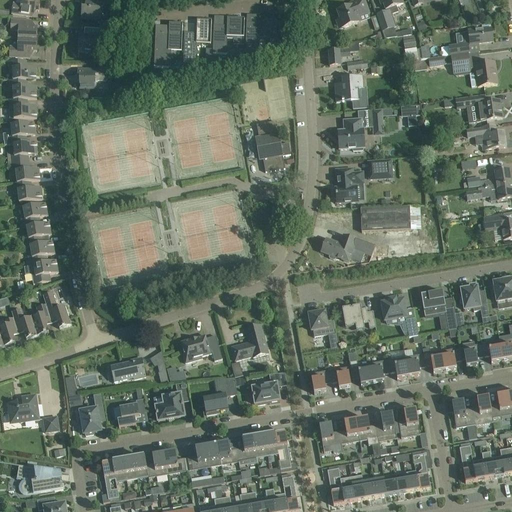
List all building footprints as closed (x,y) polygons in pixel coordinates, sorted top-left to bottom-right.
[(40,0),(21,0),(21,5),(13,4),(11,15),(31,18),(32,12),(39,13),(40,0)] [(81,19),(91,20),(100,21),(101,12),(104,12),(105,2),(87,0),(86,0),(85,9),(82,9),(81,19)] [(361,18),(369,15),(363,0),(362,0),(353,3),(354,6),(337,12),(343,29),(362,22),(361,18)] [(377,16),(385,40),(392,39),(390,32),(394,31),(393,29),(396,28),(392,16),(398,14),(396,8),(403,5),(401,0),(379,0),(381,6),(384,5),(386,11),(387,11),(388,13),(377,16)] [(259,21),(245,21),(245,50),(259,50),(259,33),(278,33),(278,15),(259,15),(259,21)] [(226,25),(213,25),(213,53),(227,53),(227,35),(243,35),(243,17),(226,17),(226,25)] [(19,33),(18,40),(37,40),(37,28),(31,28),(31,22),(11,21),(11,32),(19,33)] [(197,33),(184,33),(184,63),(197,63),(197,45),(211,45),(211,21),(197,21),(197,33)] [(418,24),(420,32),(426,30),(424,22),(418,24)] [(155,35),(154,68),(155,68),(168,68),(169,49),(182,50),(183,25),(169,24),(169,27),(169,35),(155,35)] [(78,53),(96,54),(96,56),(104,56),(105,46),(102,45),(103,30),(90,29),(90,36),(79,35),(78,53)] [(449,47),(450,57),(469,55),(468,46),(493,43),(491,30),(463,33),(465,46),(449,47)] [(377,41),(384,39),(382,33),(377,34),(378,36),(370,38),(371,42),(377,40),(377,41)] [(37,40),(18,40),(18,49),(10,49),(9,58),(29,59),(30,53),(36,53),(37,40)] [(417,47),(415,40),(403,42),(404,49),(417,47)] [(349,51),(346,52),(329,53),(330,68),(340,67),(340,58),(350,57),(350,54),(359,53),(359,48),(366,47),(365,43),(348,45),(349,51)] [(430,59),(429,48),(421,49),(419,49),(419,50),(421,62),(428,61),(428,59),(430,59)] [(419,61),(416,49),(405,51),(407,63),(419,61)] [(470,70),(468,55),(450,58),(452,73),(470,70)] [(428,59),(428,61),(421,62),(413,63),(415,72),(427,71),(427,68),(429,68),(445,66),(444,57),(430,59),(428,59)] [(13,74),(13,81),(13,82),(24,82),(36,82),(36,69),(24,69),(24,62),(9,62),(9,74),(13,74)] [(367,62),(347,65),(348,72),(368,69),(367,62)] [(495,64),(480,66),(477,66),(480,88),(498,86),(495,64)] [(98,68),(98,70),(78,71),(78,77),(79,77),(80,91),(96,90),(96,82),(106,82),(107,80),(107,72),(110,72),(110,67),(98,68)] [(363,78),(352,79),(342,80),(343,86),(335,86),(336,104),(359,102),(358,90),(364,89),(363,78)] [(14,93),(14,101),(25,101),(36,101),(36,88),(25,88),(24,82),(13,82),(13,81),(9,81),(10,93),(14,93)] [(457,109),(457,110),(473,108),(475,115),(476,115),(477,123),(487,122),(502,120),(500,102),(486,104),(485,97),(456,101),(457,109)] [(14,101),(10,101),(10,108),(13,108),(13,112),(14,112),(14,121),(37,120),(37,107),(25,108),(25,101),(14,101)] [(456,101),(444,103),(445,110),(457,109),(456,101)] [(419,107),(401,108),(402,117),(420,115),(419,107)] [(371,112),(373,135),(384,134),(382,111),(371,112)] [(338,133),(340,152),(353,151),(353,153),(363,152),(363,150),(365,150),(363,131),(362,131),(362,121),(344,122),(344,132),(338,133)] [(291,157),(289,145),(281,146),(277,123),(257,127),(260,139),(255,140),(259,164),(264,163),(266,174),(285,170),(283,158),(291,157)] [(5,147),(13,146),(24,145),(24,138),(35,137),(34,124),(11,127),(12,134),(3,135),(4,142),(5,147)] [(476,147),(482,146),(482,152),(506,148),(504,134),(497,135),(495,127),(480,129),(480,130),(466,132),(468,139),(475,138),(476,147)] [(8,166),(12,166),(26,164),(26,157),(37,156),(36,143),(24,145),(13,146),(14,153),(7,154),(8,166)] [(475,162),(468,163),(469,171),(476,170),(475,162)] [(13,184),(13,185),(28,183),(40,182),(39,170),(27,171),(26,164),(12,166),(13,177),(16,177),(17,184),(13,184)] [(392,179),(391,165),(381,166),(381,171),(369,172),(369,181),(392,179)] [(496,181),(489,182),(489,181),(484,182),(485,189),(511,185),(509,170),(495,172),(496,181)] [(336,172),(337,187),(339,187),(339,189),(336,190),(336,194),(334,195),(335,200),(336,201),(337,205),(359,203),(365,202),(363,177),(353,178),(353,171),(336,172)] [(485,189),(484,182),(480,182),(480,178),(467,180),(468,184),(463,184),(464,189),(468,188),(468,189),(481,188),(481,189),(485,189)] [(28,183),(13,185),(14,196),(18,196),(19,204),(42,201),(41,189),(29,190),(28,183)] [(481,191),(466,194),(467,202),(482,200),(482,198),(488,198),(487,195),(490,195),(490,193),(497,192),(499,202),(511,200),(511,187),(511,185),(485,189),(481,189),(481,191)] [(27,229),(33,228),(33,227),(38,226),(36,220),(48,217),(46,205),(23,209),(24,217),(21,218),(23,229),(27,229)] [(421,231),(420,207),(361,210),(362,233),(421,231)] [(428,225),(438,224),(438,207),(427,207),(428,225)] [(492,219),(483,220),(485,232),(493,231),(495,243),(503,242),(511,240),(511,222),(507,223),(505,223),(504,217),(492,219)] [(24,237),(26,248),(32,247),(36,247),(36,246),(41,245),(40,238),(51,236),(49,224),(38,226),(33,227),(33,228),(27,229),(28,236),(24,237)] [(323,249),(322,253),(329,256),(329,258),(330,260),(334,261),(336,260),(336,259),(349,263),(350,259),(362,264),(365,255),(371,258),(372,258),(372,257),(375,249),(344,237),(340,246),(326,241),(326,243),(324,242),(323,243),(322,247),(322,248),(323,249)] [(417,258),(444,255),(442,237),(427,238),(428,252),(417,254),(417,258)] [(55,255),(53,243),(41,245),(36,246),(36,247),(32,247),(26,248),(30,248),(31,255),(28,256),(30,267),(45,264),(43,257),(55,255)] [(58,274),(56,262),(45,264),(30,267),(24,268),(25,276),(31,275),(33,286),(48,284),(47,276),(58,274)] [(495,294),(497,304),(511,300),(511,280),(510,281),(510,280),(503,281),(503,282),(493,284),(494,287),(492,287),(493,295),(494,295),(495,294)] [(482,320),(489,319),(486,302),(480,303),(477,288),(476,288),(475,287),(470,288),(470,289),(461,291),(465,312),(473,310),(474,313),(481,312),(482,320)] [(421,296),(425,318),(445,314),(449,332),(457,331),(454,309),(453,309),(453,310),(446,311),(443,293),(421,296)] [(60,330),(71,327),(65,308),(58,310),(53,294),(43,297),(46,306),(52,325),(58,323),(60,330)] [(0,308),(9,306),(7,299),(0,300),(0,308)] [(382,305),(385,322),(407,319),(404,301),(396,302),(396,301),(389,302),(389,304),(382,305)] [(32,318),(38,337),(49,334),(47,327),(52,325),(46,306),(37,309),(39,316),(32,318)] [(376,329),(373,313),(367,314),(367,310),(366,310),(366,311),(361,312),(361,307),(352,308),(353,310),(351,310),(351,309),(342,310),(346,330),(354,328),(354,327),(355,326),(356,333),(365,332),(364,325),(368,324),(369,330),(376,329)] [(27,341),(38,337),(32,318),(25,320),(22,310),(12,313),(14,320),(19,336),(24,334),(27,341)] [(313,332),(315,339),(336,335),(334,321),(327,323),(325,313),(317,314),(317,313),(310,314),(310,316),(309,316),(312,333),(313,332)] [(19,336),(14,320),(4,323),(6,327),(0,328),(0,333),(5,348),(7,347),(7,348),(8,349),(13,348),(14,346),(13,345),(16,344),(13,337),(19,336)] [(406,321),(409,339),(418,337),(415,320),(406,321)] [(261,327),(245,331),(249,344),(232,349),(235,364),(253,359),(269,355),(261,327)] [(206,337),(181,344),(185,356),(183,356),(186,365),(203,360),(202,358),(213,356),(215,363),(223,361),(219,346),(211,348),(208,347),(206,337)] [(511,340),(500,343),(503,363),(511,361),(511,340)] [(492,365),(503,363),(500,343),(481,346),(484,359),(490,358),(492,365)] [(484,359),(481,346),(463,349),(467,370),(478,368),(477,360),(484,359)] [(442,353),(445,373),(457,371),(455,364),(462,362),(460,349),(442,353)] [(423,356),(426,369),(432,368),(434,375),(445,373),(442,353),(423,356)] [(153,367),(158,366),(161,383),(168,382),(163,355),(151,357),(153,367)] [(423,356),(405,359),(409,380),(421,378),(419,370),(426,369),(423,356)] [(387,362),(389,375),(396,374),(397,382),(409,380),(405,359),(387,362)] [(146,378),(142,360),(135,361),(136,363),(111,368),(114,384),(134,379),(134,381),(146,378)] [(360,380),(361,388),(373,386),(369,365),(358,367),(357,362),(350,363),(353,381),(360,380)] [(383,376),(389,375),(387,362),(369,365),(373,386),(384,384),(383,376)] [(240,377),(236,365),(231,366),(234,378),(240,377)] [(177,368),(168,369),(169,381),(186,380),(185,372),(177,372),(177,368)] [(329,372),(332,385),(338,384),(339,392),(351,390),(348,369),(329,372)] [(326,394),(325,386),(332,385),(329,372),(311,375),(314,396),(326,394)] [(280,402),(278,389),(287,388),(285,375),(269,376),(271,386),(252,389),(254,397),(253,397),(254,399),(255,406),(257,406),(257,407),(265,406),(265,405),(280,402)] [(78,396),(74,378),(65,380),(68,397),(78,396)] [(167,422),(177,421),(176,420),(185,418),(182,403),(190,402),(187,385),(176,386),(177,396),(163,399),(164,407),(156,408),(158,423),(167,422)] [(106,423),(101,396),(94,398),(96,410),(80,413),(83,426),(81,426),(82,434),(84,434),(84,436),(86,436),(86,437),(94,436),(93,434),(101,433),(99,424),(106,423)] [(217,415),(217,413),(228,411),(225,396),(207,399),(208,407),(205,407),(207,417),(217,415)] [(499,406),(490,407),(492,420),(511,416),(511,414),(509,396),(497,398),(499,406)] [(7,405),(9,415),(9,416),(11,415),(12,423),(20,422),(21,424),(40,421),(36,397),(22,399),(22,403),(7,405)] [(472,410),(475,427),(493,424),(492,420),(490,407),(489,399),(477,401),(478,409),(472,410)] [(147,415),(144,401),(136,402),(137,405),(120,408),(122,421),(118,421),(119,430),(136,427),(135,418),(139,418),(138,416),(147,415)] [(452,405),(456,430),(475,427),(472,410),(465,411),(464,403),(452,405)] [(399,423),(402,440),(421,436),(416,412),(405,414),(406,422),(399,423)] [(397,440),(393,416),(381,418),(382,426),(376,427),(378,444),(379,444),(397,440)] [(44,421),(46,435),(60,433),(58,419),(44,421)] [(378,444),(376,427),(369,428),(368,420),(356,422),(360,443),(367,441),(368,447),(379,445),(379,444),(378,444)] [(360,443),(356,422),(345,424),(346,432),(339,433),(342,446),(360,443)] [(342,446),(339,433),(333,434),(332,426),(320,428),(324,454),(333,453),(334,454),(343,455),(342,446)] [(288,450),(285,434),(275,436),(278,452),(284,451),(285,462),(279,463),(281,474),(290,472),(290,470),(291,470),(290,464),(291,464),(289,450),(288,450)] [(278,452),(275,436),(264,438),(267,458),(278,456),(278,452)] [(267,458),(264,438),(253,440),(257,459),(265,458),(267,458)] [(257,459),(253,440),(242,442),(244,450),(237,451),(239,463),(239,464),(239,468),(257,464),(257,459)] [(239,463),(237,451),(230,452),(229,444),(218,446),(221,467),(226,466),(239,464),(239,463)] [(476,483),(473,463),(472,463),(473,467),(467,467),(466,458),(472,456),(470,445),(461,446),(461,449),(459,449),(460,455),(462,469),(463,469),(465,484),(476,483)] [(221,467),(218,446),(207,448),(210,469),(214,468),(221,467)] [(210,469),(207,448),(196,450),(197,458),(190,459),(193,472),(210,469)] [(67,450),(54,453),(56,460),(68,457),(67,450)] [(511,476),(511,474),(508,450),(500,452),(501,458),(496,459),(500,479),(511,476)] [(430,490),(428,477),(428,476),(426,461),(431,460),(429,451),(412,454),(414,466),(421,465),(422,471),(416,475),(419,492),(430,490)] [(186,473),(184,460),(177,461),(176,453),(164,455),(168,476),(186,473)] [(490,453),(482,455),(487,481),(500,479),(496,459),(491,460),(490,453)] [(168,476),(164,455),(153,457),(154,465),(146,466),(148,478),(149,479),(152,479),(168,476)] [(482,455),(483,461),(473,463),(476,483),(487,481),(482,455)] [(148,478),(146,466),(145,459),(134,461),(138,480),(148,478)] [(138,480),(134,461),(124,462),(127,482),(138,480)] [(127,482),(124,462),(113,464),(116,484),(127,482)] [(116,484),(113,464),(102,466),(105,482),(104,482),(107,496),(108,501),(110,501),(111,504),(120,502),(118,490),(111,492),(110,482),(115,481),(116,484)] [(340,479),(339,472),(338,467),(329,469),(329,472),(327,472),(328,478),(330,493),(331,493),(333,507),(344,505),(341,488),(335,486),(334,480),(340,479)] [(52,480),(53,473),(19,468),(17,480),(25,481),(24,482),(22,483),(21,485),(20,487),(19,490),(20,492),(22,496),(24,497),(26,497),(27,497),(64,492),(63,485),(61,485),(61,482),(62,482),(62,481),(52,480)] [(419,492),(416,475),(416,473),(405,474),(409,494),(419,492)] [(409,494),(405,474),(394,476),(398,496),(409,494)] [(298,511),(296,498),(297,497),(295,483),(294,484),(293,478),(291,478),(291,476),(282,477),(284,489),(290,488),(292,498),(286,499),(285,495),(287,511),(298,511)] [(398,496),(394,476),(384,478),(387,498),(398,496)] [(366,502),(362,482),(361,477),(351,479),(351,484),(355,503),(366,502)] [(387,498),(384,478),(373,480),(376,500),(387,498)] [(355,503),(351,484),(351,479),(340,480),(341,488),(344,505),(355,503)] [(212,480),(192,483),(193,489),(213,486),(212,480)] [(376,500),(373,480),(362,482),(366,502),(376,500)] [(277,511),(274,497),(273,491),(265,493),(266,499),(262,499),(263,511),(277,511)] [(263,511),(262,499),(256,500),(255,495),(248,496),(250,511),(263,511)] [(287,511),(285,495),(274,497),(277,511),(287,511)] [(250,511),(248,496),(235,498),(236,504),(237,511),(250,511)] [(37,502),(38,511),(66,511),(66,505),(56,506),(54,499),(37,502)] [(237,511),(236,504),(231,505),(230,499),(222,500),(224,511),(237,511)] [(224,511),(222,500),(214,502),(215,507),(210,508),(211,511),(224,511)]
